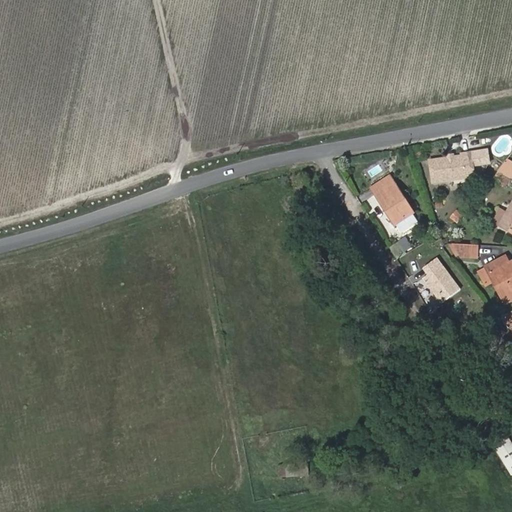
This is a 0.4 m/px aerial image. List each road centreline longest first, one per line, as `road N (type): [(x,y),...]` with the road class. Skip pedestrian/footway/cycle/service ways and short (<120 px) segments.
road 1 (residential): [(511,119),(222,175),(0,246)]
road 2 (unknown): [(322,155),(511,423)]
road 3 (track): [(160,0),(202,181)]
